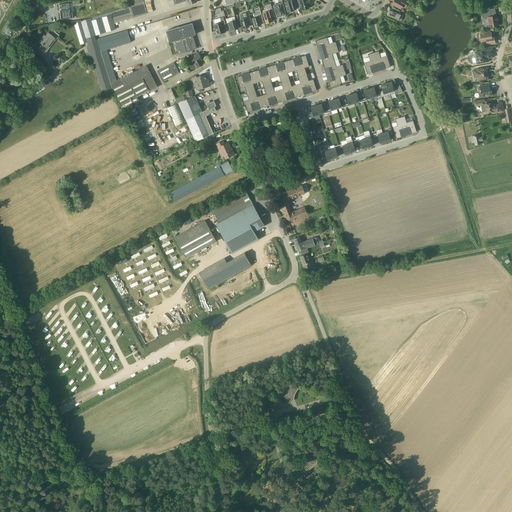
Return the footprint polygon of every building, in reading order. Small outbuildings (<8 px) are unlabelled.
[(107,49),(131,42),(128,30),(98,39),(96,35),(116,29),(114,24),(133,18),(147,13),(144,2),(143,0),(133,0),(135,4),(129,6),(91,18),(75,23),(81,44),(88,42),(88,43),(91,52),(90,52),(103,95),(113,92),(114,93),(115,92),(124,110),(140,101),(138,96),(157,86),(147,64),(122,78),(117,80),(107,49)] [(295,0),(291,0),(292,0),(291,0),(290,0),(285,2),(287,12),(289,12),(290,12),(291,12),(292,12),(293,11),(294,10),(293,7),(297,6),(295,0)] [(313,0),(299,0),(302,10),(309,8),(308,5),(311,4),(313,0)] [(408,2),(404,0),(402,0),(402,1),(399,0),(394,0),(393,4),(401,8),(402,6),(405,7),(408,2)] [(283,2),(273,5),(276,16),(282,14),(282,16),(286,15),(283,2)] [(271,3),(264,5),(266,11),(263,12),(266,23),(267,23),(268,24),(271,23),(271,22),(272,21),(270,15),(274,15),(271,3)] [(68,4),(60,5),(61,13),(60,13),(61,20),(72,18),(72,13),(70,13),(69,13),(68,4)] [(399,14),(400,11),(393,7),(391,11),(389,10),(387,15),(401,21),(403,15),(399,14)] [(497,15),(491,16),(490,9),(482,10),(483,18),(484,18),(487,17),(489,27),(499,25),(497,15)] [(260,10),(254,12),(256,17),(252,18),(255,26),(259,25),(259,24),(264,22),(260,10)] [(248,12),(243,13),(244,18),(240,19),(243,28),(249,27),(248,24),(252,23),(248,12)] [(234,16),(226,19),(227,23),(229,22),(231,31),(238,29),(234,16)] [(222,25),(225,24),(223,17),(214,20),(215,24),(214,24),(218,35),(225,33),(222,25)] [(191,30),(193,29),(191,23),(179,27),(182,36),(175,38),(180,53),(197,48),(191,30)] [(59,35),(53,30),(50,33),(48,32),(44,38),(43,37),(39,42),(43,45),(40,49),(46,53),(59,35)] [(494,37),(492,38),(491,32),(480,34),(481,38),(479,38),(479,39),(479,41),(480,42),(482,42),(486,41),(487,45),(495,43),(494,37)] [(321,44),(323,51),(337,47),(336,42),(329,44),(327,37),(316,41),(317,46),(321,44)] [(337,47),(323,51),(325,58),(322,59),(323,64),(334,60),(332,54),(339,52),(337,47)] [(487,55),(493,54),(492,49),(475,52),(475,55),(472,58),(473,62),(476,63),(477,64),(488,62),(487,55)] [(373,53),(378,67),(385,65),(386,68),(390,67),(387,56),(380,58),(378,51),(373,53)] [(201,60),(200,57),(200,56),(199,53),(190,57),(188,59),(191,63),(190,65),(192,70),(196,68),(196,67),(203,64),(201,60)] [(371,69),(378,67),(373,53),(368,54),(370,61),(364,63),(367,74),(372,73),(371,69)] [(302,60),(298,61),(302,76),(307,74),(305,68),(309,66),(306,55),(301,57),(302,60)] [(293,59),(288,61),(292,72),(296,70),(298,77),(302,76),(298,61),(294,63),(293,59)] [(334,60),(323,64),(324,69),(328,67),(330,74),(344,70),(343,65),(336,67),(334,60)] [(292,72),(288,61),(284,62),(285,66),(281,67),(285,81),(289,80),(287,73),(292,72)] [(174,62),(158,70),(163,81),(180,73),(174,62)] [(276,64),(271,66),(275,77),(279,76),(281,82),(285,81),(281,67),(277,68),(276,64)] [(268,71),(264,72),(268,86),(272,85),(270,79),(275,77),(271,66),(266,67),(268,71)] [(488,67),(477,69),(477,70),(473,71),(474,75),(478,75),(479,81),(490,79),(488,67)] [(259,70),(254,71),(257,83),(262,81),(264,88),(268,86),(264,72),(260,73),(259,70)] [(346,75),(344,70),(330,74),(332,81),(329,82),(330,86),(330,87),(342,83),(339,77),(346,75)] [(250,76),(246,78),(251,92),(255,90),(253,84),(257,83),(254,71),(249,73),(250,76)] [(209,81),(207,82),(205,74),(196,77),(198,81),(195,82),(197,90),(210,86),(209,81)] [(302,76),(307,90),(311,88),(312,92),(317,90),(313,79),(309,81),(307,74),(302,76)] [(251,92),(246,78),(243,79),(241,75),(237,77),(240,88),(245,87),(247,93),(251,92)] [(307,90),(302,76),(298,77),(300,83),(296,85),(299,96),(304,94),(303,91),(307,90)] [(31,91),(35,96),(51,82),(48,78),(31,91)] [(291,86),(289,80),(285,81),(290,95),(294,94),(295,97),(299,96),(296,85),(291,86)] [(286,96),(290,95),(285,81),(281,82),(283,89),(279,90),(282,101),(287,100),(286,96)] [(386,83),(390,94),(395,93),(393,86),(392,82),(386,83)] [(379,91),(380,94),(381,96),(381,97),(390,94),(386,83),(381,85),(383,90),(379,91)] [(399,84),(393,86),(395,93),(396,94),(403,92),(399,84)] [(491,90),(489,84),(480,86),(480,89),(478,90),(480,97),(483,96),(483,97),(492,95),(491,90)] [(282,101),(279,90),(274,91),(272,85),(268,86),(273,100),(276,99),(277,103),(282,101)] [(273,100),(268,86),(264,88),(266,94),(262,95),(265,107),(270,105),(269,102),(273,100)] [(377,97),(381,96),(380,94),(377,95),(374,87),(369,89),(372,98),(377,96),(377,97)] [(191,89),(185,91),(187,99),(193,96),(191,89)] [(366,98),(363,99),(363,102),(367,101),(366,99),(372,98),(369,89),(363,91),(366,98)] [(265,107),(262,95),(257,97),(255,90),(251,92),(255,106),(259,105),(260,108),(265,107)] [(251,107),(255,106),(251,92),(247,93),(249,99),(244,101),(248,112),(253,111),(251,107)] [(357,93),(351,94),(354,103),(359,101),(360,103),(363,102),(363,99),(359,100),(357,93)] [(349,105),(354,103),(351,94),(350,95),(346,96),(348,104),(345,105),(346,107),(349,106),(349,105)] [(195,96),(193,96),(187,99),(185,100),(178,103),(185,119),(202,112),(195,96)] [(339,98),(334,100),(337,109),(342,107),(342,108),(346,107),(345,105),(342,106),(339,98)] [(331,110),(337,109),(334,100),(328,102),(331,109),(327,110),(328,113),(332,112),(331,110)] [(503,102),(499,103),(499,104),(492,105),(492,102),(485,104),(486,108),(483,108),(484,112),(492,111),(493,112),(500,111),(500,112),(504,111),(503,102)] [(177,103),(167,108),(175,126),(185,121),(177,103)] [(322,104),(316,105),(316,106),(319,114),(324,112),(325,114),(328,113),(327,110),(324,111),(322,105),(322,104)] [(311,108),(312,112),(309,113),(311,119),(314,119),(314,120),(319,118),(320,118),(319,114),(316,106),(316,105),(311,107),(311,108)] [(206,116),(216,111),(214,106),(202,112),(185,119),(195,141),(213,133),(206,116)] [(135,107),(127,111),(131,118),(138,114),(135,107)] [(404,116),(401,117),(405,132),(411,130),(412,133),(417,132),(413,121),(407,123),(404,116)] [(397,126),(393,127),(396,138),(401,137),(400,133),(405,132),(401,117),(399,118),(396,119),(395,119),(397,126)] [(383,133),(385,142),(391,140),(390,135),(393,134),(391,129),(388,130),(388,131),(383,133)] [(385,142),(383,133),(377,134),(377,133),(374,134),(374,136),(378,135),(380,143),(385,142)] [(365,138),(368,147),(373,145),(370,134),(364,136),(365,138)] [(479,135),(473,136),(475,146),(481,144),(480,141),(483,141),(482,137),(479,137),(479,135)] [(359,139),(356,140),(357,142),(360,141),(362,147),(362,149),(368,147),(365,138),(360,140),(359,139)] [(353,143),(353,141),(352,140),(347,142),(348,144),(350,153),(356,151),(353,143)] [(231,148),(230,148),(228,143),(225,144),(223,141),(217,144),(219,150),(221,149),(226,158),(234,154),(231,148)] [(342,144),(338,145),(339,148),(342,147),(345,154),(350,153),(348,144),(342,145),(342,144)] [(330,149),(333,158),(338,156),(336,149),(339,148),(338,145),(335,146),(335,148),(330,149)] [(321,153),(325,152),(326,156),(327,160),(333,158),(330,149),(329,147),(324,149),(324,150),(321,151),(321,153)] [(233,170),(228,162),(170,192),(175,201),(233,170)] [(305,193),(302,185),(283,193),(281,188),(276,190),(281,204),(287,202),(287,200),(297,196),(300,195),(305,193)] [(213,211),(217,217),(219,222),(247,206),(252,203),(247,193),(242,195),(236,198),(213,211)] [(287,202),(281,204),(289,223),(302,217),(304,220),(309,218),(305,207),(301,208),(291,212),(287,202)] [(254,231),(265,226),(253,204),(216,224),(232,253),(259,239),(254,231)] [(174,237),(186,258),(216,241),(205,220),(174,237)] [(312,238),(302,242),(300,236),(293,239),(298,251),(315,245),(318,244),(317,241),(316,237),(312,238)] [(312,266),(307,253),(300,256),(304,269),(312,266)] [(226,260),(201,272),(210,289),(234,275),(251,266),(245,254),(228,264),(226,260)] [(298,389),(299,388),(298,389),(297,388),(297,387),(296,386),(295,385),(294,383),(290,385),(286,383),(285,387),(281,388),(280,388),(281,389),(281,390),(281,391),(281,392),(281,393),(281,395),(280,395),(281,395),(282,396),(283,396),(284,396),(285,397),(286,397),(287,398),(288,398),(289,399),(290,400),(291,401),(291,400),(294,399),(294,400),(294,399),(294,398),(294,397),(295,396),(295,395),(295,394),(296,393),(296,392),(297,391),(297,390),(298,389)]
